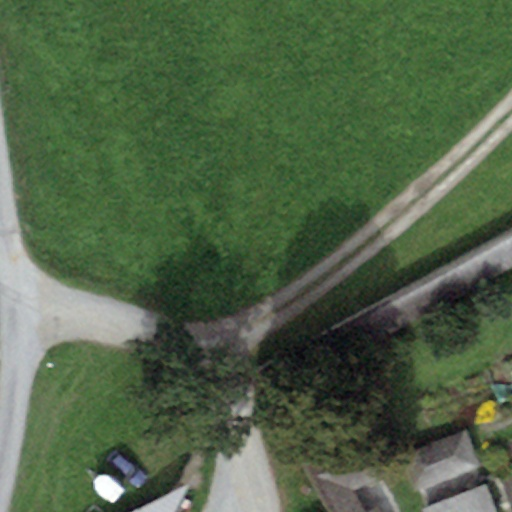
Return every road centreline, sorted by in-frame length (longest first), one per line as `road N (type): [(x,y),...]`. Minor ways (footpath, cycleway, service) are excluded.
road 1 (track): [(195,359),(274,313),(413,202),(511,105)]
road 2 (residential): [(0,488),(10,443),(12,311),(0,243)]
